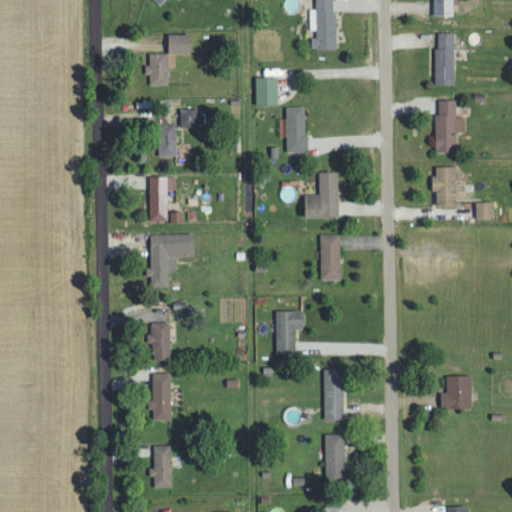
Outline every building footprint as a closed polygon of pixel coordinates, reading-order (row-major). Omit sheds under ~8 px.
[(333,0),(336,47),(316,48),(314,0),(333,0)] [(452,0),(453,15),(435,16),(434,0),(452,0)] [(453,33),(453,85),(432,85),(432,33),(453,33)] [(190,35),(190,55),(170,55),(171,35),(190,35)] [(165,55),(166,84),(150,85),(149,55),(165,55)] [(275,76),(276,105),(255,106),(254,77),(275,76)] [(456,101),(455,118),(465,118),(464,133),(457,133),(456,156),(433,155),(435,100),(456,101)] [(302,107),(304,151),(286,152),(284,107),(302,107)] [(196,108),(197,126),(177,127),(177,109),(196,108)] [(156,126),(172,125),(175,156),(159,157),(156,126)] [(456,167),(457,208),(434,209),(433,168),(456,167)] [(337,174),(339,216),(304,218),(303,195),(321,194),(320,174),(337,174)] [(174,175),(175,190),(167,190),(167,223),(149,224),(148,176),(174,175)] [(493,202),(494,218),(478,219),(477,203),(493,202)] [(181,212),(182,221),(171,221),(170,212),(181,212)] [(193,235),(194,255),(176,256),(177,285),(151,286),(149,236),(193,235)] [(342,279),(340,237),(321,237),(322,279),(342,279)] [(302,311),(302,330),(296,330),(296,354),(277,354),(276,311),(302,311)] [(169,324),(170,361),(152,361),(151,324),(169,324)] [(324,370),(343,370),(343,419),(324,419),(324,370)] [(168,375),(170,421),(154,422),(152,376),(168,375)] [(472,376),(473,410),(442,410),(441,393),(448,393),(448,377),(472,376)] [(344,435),(344,479),(324,479),(324,435),(344,435)] [(170,445),(171,485),(155,486),(153,446),(170,445)]
